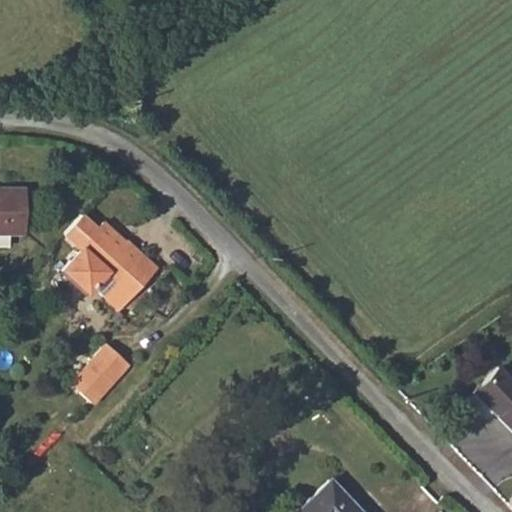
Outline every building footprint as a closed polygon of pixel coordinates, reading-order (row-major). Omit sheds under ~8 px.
[(24,192),(0,192),(0,248),(7,248),(8,235),(23,235),(24,192)] [(76,214),(61,231),(63,232),(61,235),(75,248),(57,267),(83,292),(101,272),(112,282),(129,264),(98,236),(76,214)] [(68,381),(93,403),(129,362),(104,340),(68,381)] [(511,384),(497,370),(472,395),(511,433),(511,384)] [(42,412),(64,434),(74,424),(91,404),(68,385),(42,412)] [(360,511),(327,477),(291,511),(360,511)]
